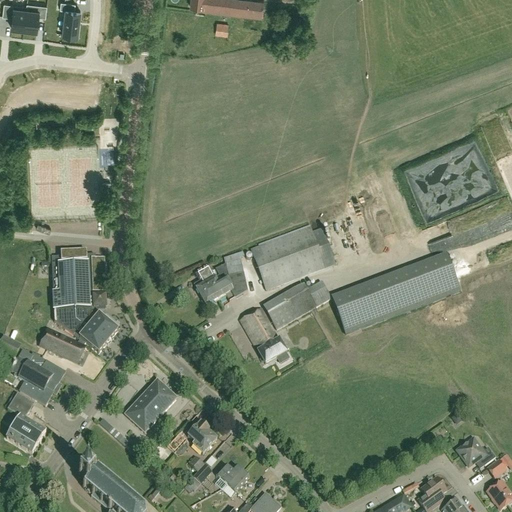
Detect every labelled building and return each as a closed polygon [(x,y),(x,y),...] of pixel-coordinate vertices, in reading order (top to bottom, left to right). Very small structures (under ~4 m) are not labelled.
[(190,0),(190,7),(203,9),(202,11),(262,19),(264,2),(248,0),(190,0)] [(77,36),(80,11),(74,10),(75,3),(61,2),(60,9),(65,10),(62,34),(77,36)] [(24,29),(27,3),(26,3),(26,6),(4,3),(2,16),(12,18),(11,28),(24,29)] [(37,31),(38,17),(45,18),(47,6),(27,3),(24,29),(37,31)] [(231,30),(231,17),(219,17),(219,29),(231,30)] [(118,175),(118,150),(107,150),(106,175),(118,175)] [(469,159),(480,187),(493,182),(483,154),(469,159)] [(412,194),(420,215),(464,197),(457,179),(450,182),(449,179),(412,194)] [(351,212),(363,254),(379,250),(367,207),(351,212)] [(325,270),(310,229),(251,252),(266,292),(325,270)] [(62,262),(52,262),(54,323),(73,336),(74,335),(80,340),(98,317),(98,309),(106,309),(105,297),(103,297),(103,293),(104,293),(103,260),(96,260),(96,256),(87,256),(87,252),(62,253),(62,262)] [(326,261),(337,259),(335,252),(324,254),(326,261)] [(248,293),(240,259),(244,258),(243,254),(224,260),(225,266),(216,271),(216,272),(212,273),(209,267),(196,275),(200,282),(195,285),(197,289),(196,290),(206,307),(217,301),(219,303),(226,299),(229,304),(248,293)] [(445,254),(331,297),(346,336),(460,293),(445,254)] [(329,302),(324,293),(311,300),(303,286),(264,309),(277,332),(329,302)] [(271,327),(261,310),(240,322),(258,353),(265,366),(286,354),(274,332),(273,332),(270,328),(271,327)] [(99,316),(80,340),(98,355),(118,332),(116,331),(119,327),(106,316),(103,320),(99,316)] [(84,347),(85,345),(80,341),(77,344),(48,330),(40,348),(78,365),(86,348),(84,347)] [(4,338),(0,344),(0,361),(11,368),(22,347),(4,338)] [(45,408),(65,374),(33,356),(31,358),(23,353),(11,373),(16,375),(10,385),(21,391),(20,393),(45,408)] [(177,399),(157,381),(124,417),(144,435),(177,399)] [(19,418),(6,440),(32,456),(46,434),(25,421),(34,406),(18,396),(8,411),(19,418)] [(209,432),(201,425),(188,439),(189,440),(194,444),(193,446),(203,455),(217,440),(209,433),(209,432)] [(112,429),(109,433),(123,445),(126,441),(112,429)] [(473,441),(457,453),(469,469),(480,461),(485,468),(495,460),(488,450),(485,452),(482,449),(480,451),(473,441)] [(507,456),(502,460),(507,466),(511,463),(507,456)] [(193,479),(204,466),(195,458),(189,466),(197,474),(193,479)] [(506,472),(499,463),(487,471),(495,481),(506,472)] [(212,474),(204,466),(193,479),(194,480),(188,487),(194,494),(201,486),(212,474)] [(106,478),(105,477),(107,475),(102,471),(100,473),(99,472),(100,471),(99,469),(97,471),(96,470),(94,471),(96,473),(95,473),(94,473),(93,474),(88,470),(90,469),(88,467),(87,469),(85,468),(78,476),(80,477),(78,479),(80,480),(81,479),(86,483),(85,484),(86,485),(85,486),(83,484),(82,486),(84,487),(82,489),(84,490),(85,489),(86,490),(85,491),(90,496),(91,494),(92,495),(91,496),(92,497),(91,498),(107,511),(145,511),(148,511),(147,509),(144,510),(140,506),(141,505),(140,504),(138,505),(133,501),(135,499),(133,498),(132,500),(125,494),(126,492),(125,491),(123,493),(116,487),(118,485),(116,483),(115,485),(108,480),(109,478),(108,476),(106,478)] [(236,482),(243,475),(236,468),(231,472),(225,467),(216,477),(228,488),(234,481),(236,482)] [(249,480),(243,475),(236,482),(234,481),(228,488),(235,495),(249,480)] [(432,511),(438,508),(439,507),(446,502),(442,496),(446,493),(437,480),(421,492),(430,504),(423,509),(424,511),(432,511)] [(415,481),(405,486),(407,491),(418,486),(415,481)] [(500,511),(511,503),(511,497),(501,483),(487,494),(500,511)] [(248,504),(240,511),(278,511),(281,510),(265,495),(253,508),(248,504)] [(404,511),(409,509),(403,499),(389,507),(390,508),(385,511),(384,510),(381,511),(379,511),(378,511),(404,511)] [(462,511),(463,511),(456,502),(442,511),(441,511),(438,508),(432,511),(462,511)]
